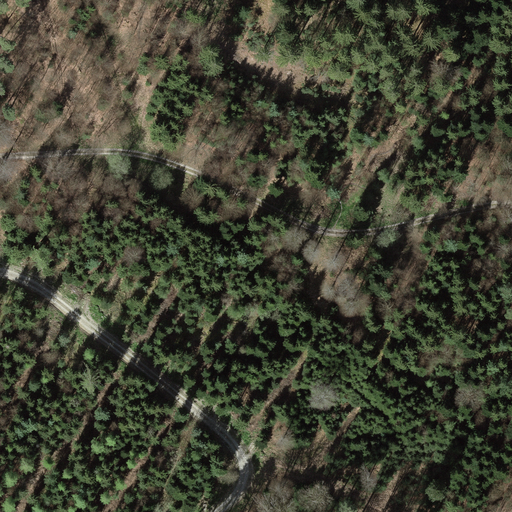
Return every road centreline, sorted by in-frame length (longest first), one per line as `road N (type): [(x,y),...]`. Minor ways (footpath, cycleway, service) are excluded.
road 1 (track): [(0,154),(110,149),(181,164),(324,231),(511,205)]
road 2 (track): [(218,511),(244,476),(229,438),(54,298),(0,271)]
